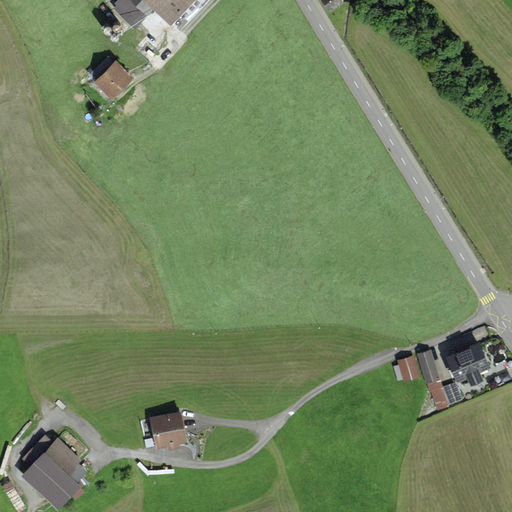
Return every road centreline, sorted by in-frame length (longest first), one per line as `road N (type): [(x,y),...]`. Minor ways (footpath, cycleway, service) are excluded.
road 1 (track): [(494,310),(324,386),(257,447),(227,462),(185,464),(111,450),(64,418),(52,419),(15,456),(29,511)]
road 2 (secondary): [(494,310),(306,0)]
